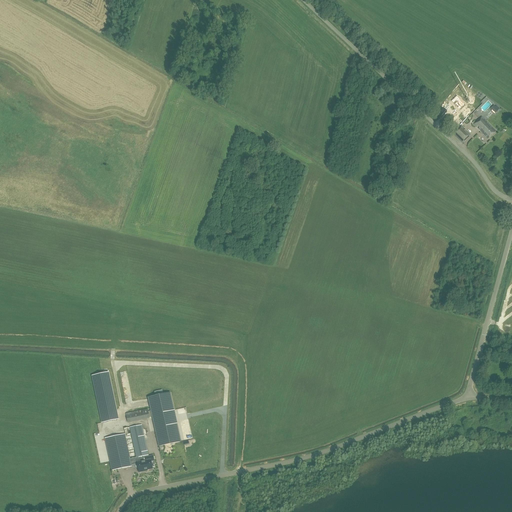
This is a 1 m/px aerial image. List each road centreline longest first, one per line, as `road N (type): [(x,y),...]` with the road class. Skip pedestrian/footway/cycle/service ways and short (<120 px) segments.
road 1 (unclassified): [(118,511),(141,492),(323,452),(468,397)]
road 2 (unclassified): [(511,199),(303,0)]
road 3 (unclassified): [(468,397),(511,230)]
